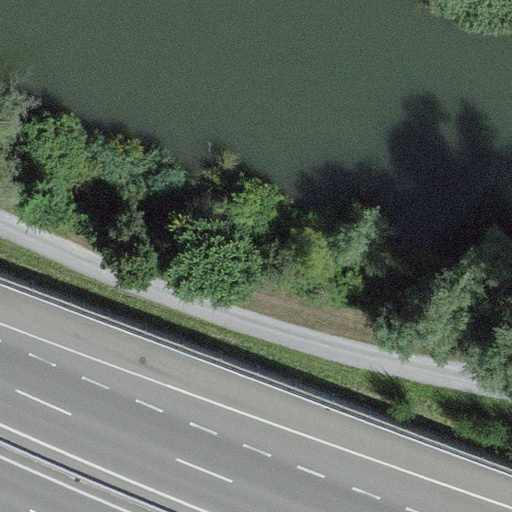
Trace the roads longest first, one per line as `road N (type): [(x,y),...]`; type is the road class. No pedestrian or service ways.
road 1 (track): [(0,221),(346,355),(511,388)]
road 2 (motorway): [(334,511),(0,374)]
